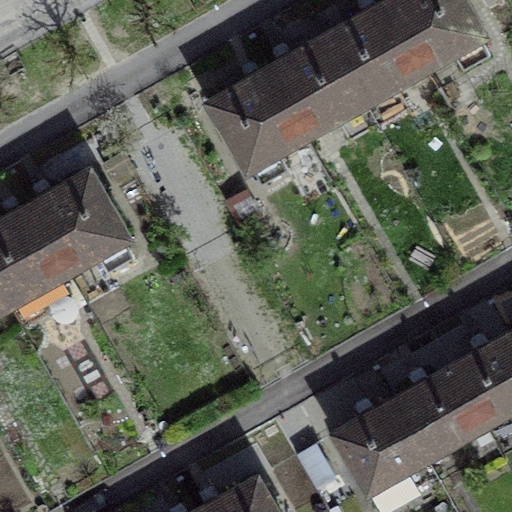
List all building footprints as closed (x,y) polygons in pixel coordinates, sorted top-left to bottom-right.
[(446,82),(402,0),(331,0),(321,6),(381,117),(446,82)] [(511,46),(487,0),(402,0),(446,82),(511,46)] [(381,117),(321,6),(255,41),(315,152),(381,117)] [(315,152),(255,41),(190,77),(249,187),(315,152)] [(152,246),(93,141),(31,177),(89,281),(152,246)] [(89,281),(31,177),(0,193),(0,269),(27,316),(89,281)] [(0,331),(27,316),(0,269),(0,331)] [(511,436),(511,316),(504,302),(442,338),(502,443),(511,436)] [(502,443),(442,338),(380,373),(440,478),(502,443)] [(379,511),(440,478),(380,373),(318,408),(377,511),(379,511)] [(291,511),(255,449),(192,484),(207,511),(291,511)] [(207,511),(192,484),(142,511),(207,511)]
